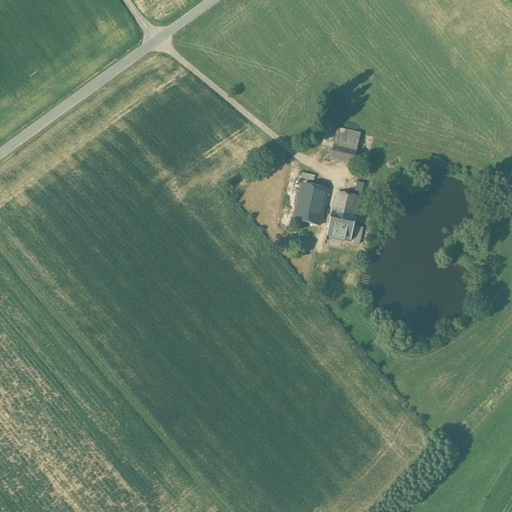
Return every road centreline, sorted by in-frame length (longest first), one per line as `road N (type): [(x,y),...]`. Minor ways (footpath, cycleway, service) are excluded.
road 1 (track): [(0,246),(224,511)]
road 2 (unclassified): [(157,41),(0,155)]
